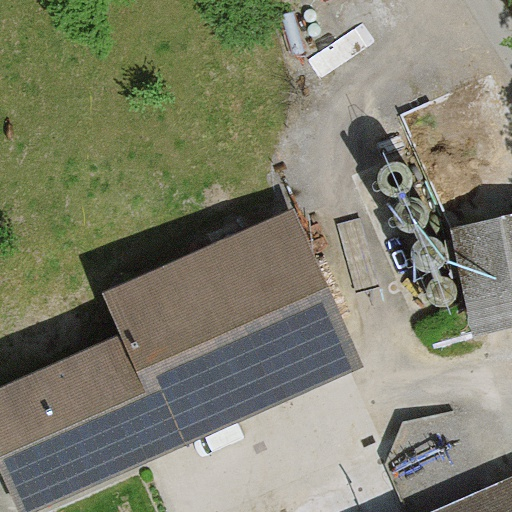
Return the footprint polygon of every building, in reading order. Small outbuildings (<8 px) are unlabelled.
[(410,172),(407,168),(402,164),(396,163),(390,163),(385,165),(381,169),(378,174),(377,179),(378,185),(380,190),(384,194),(389,196),(395,197),(400,196),(405,193),(409,189),(411,184),(411,178),(410,172)] [(427,208),(424,203),(419,200),(413,198),(408,199),(402,201),(398,205),(395,210),(394,215),(395,221),(398,225),(401,229),(406,232),(412,233),(417,232),(422,229),(426,225),(428,219),(429,214),(427,208)] [(511,215),(455,227),(477,333),(511,325),(511,215)] [(0,383),(0,511),(20,511),(344,371),(276,217),(75,305),(92,343),(0,383)] [(444,248),(440,243),(436,240),(430,238),(424,239),(419,241),(415,245),(412,250),(411,255),(412,261),(414,266),(418,269),(423,272),(428,273),(434,272),(439,269),(443,265),(445,259),(445,254),(444,248)] [(455,285),(452,280),(447,277),(442,275),(436,276),(431,278),(426,282),(424,287),(423,292),(423,298),(426,302),(430,306),(435,309),(440,310),(446,309),(450,306),(454,302),(457,296),(457,291),(455,285)] [(511,511),(511,465),(397,511),(511,511)]
